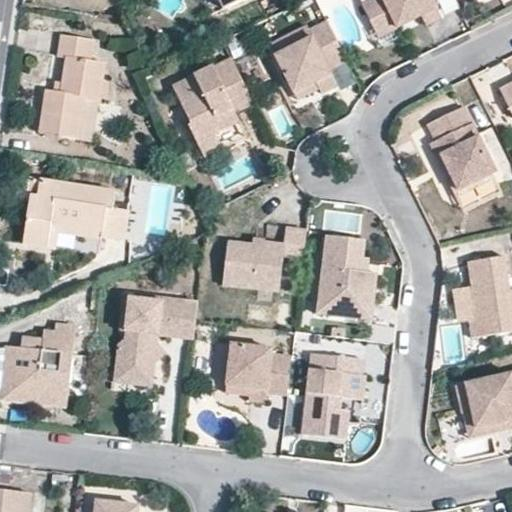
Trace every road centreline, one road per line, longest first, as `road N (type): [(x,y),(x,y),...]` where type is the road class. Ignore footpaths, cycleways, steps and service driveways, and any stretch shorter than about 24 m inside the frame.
road 1 (residential): [(511,38),(397,95),(373,132),(426,275),(405,488)]
road 2 (residential): [(214,473),(0,442)]
road 3 (residential): [(405,488),(214,473)]
